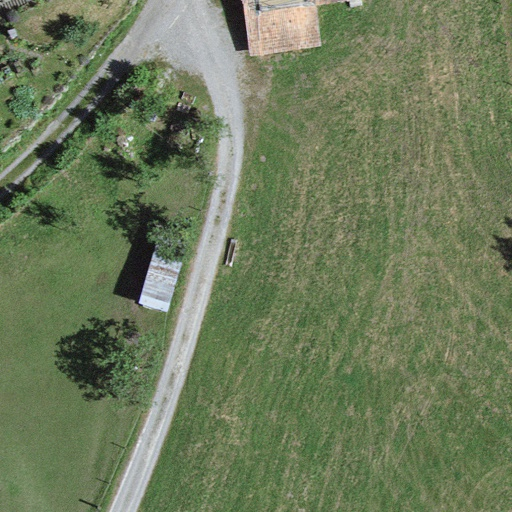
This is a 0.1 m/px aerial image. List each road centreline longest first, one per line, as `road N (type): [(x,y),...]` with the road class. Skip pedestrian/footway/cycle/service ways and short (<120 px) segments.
road 1 (track): [(178,0),(224,117),(183,338),(112,511)]
road 2 (unclassified): [(178,0),(0,168)]
